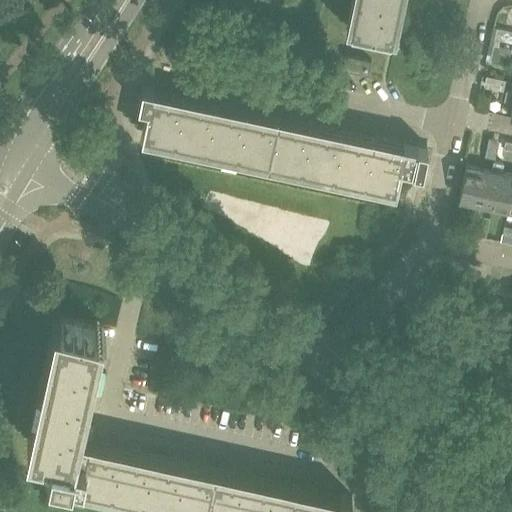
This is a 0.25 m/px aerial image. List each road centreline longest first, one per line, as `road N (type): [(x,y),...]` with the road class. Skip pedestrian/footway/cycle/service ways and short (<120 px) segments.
road 1 (residential): [(451,129),(193,85)]
road 2 (residential): [(502,511),(320,368)]
road 3 (residential): [(320,368),(156,237)]
road 4 (residential): [(320,368),(424,245)]
road 5 (tertiary): [(54,134),(138,0)]
road 6 (residential): [(156,237),(141,211),(54,134)]
road 7 (residential): [(34,169),(156,237)]
road 8 (tertiary): [(103,0),(29,112)]
road 9 (residential): [(451,129),(479,0)]
